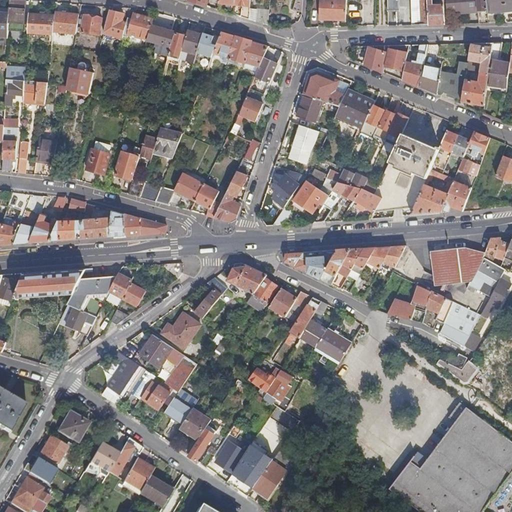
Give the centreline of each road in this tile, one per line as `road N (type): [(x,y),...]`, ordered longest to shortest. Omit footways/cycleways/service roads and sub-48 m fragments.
road 1 (secondary): [(511,222),(248,243)]
road 2 (unclassified): [(252,511),(62,379)]
road 3 (residential): [(208,246),(176,217),(0,182)]
road 4 (residential): [(305,51),(511,135)]
road 5 (unclassified): [(305,51),(343,36),(511,30)]
road 6 (secondary): [(208,246),(0,262)]
road 7 (unclassified): [(62,379),(206,275),(208,246)]
road 8 (unclassified): [(305,51),(247,224),(248,243)]
road 9 (residential): [(160,0),(305,51)]
road 10 (residential): [(367,311),(248,243)]
road 11 (unclassified): [(0,487),(62,379)]
